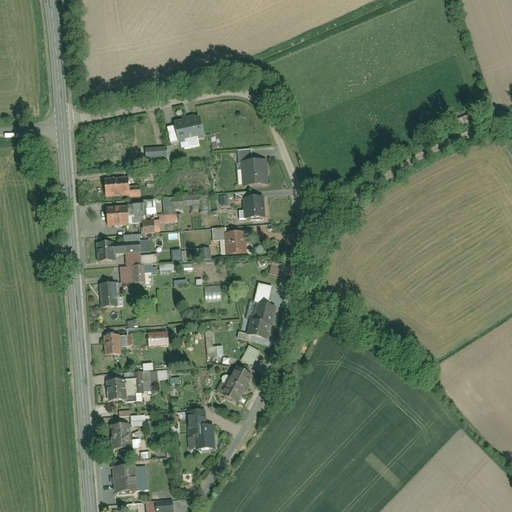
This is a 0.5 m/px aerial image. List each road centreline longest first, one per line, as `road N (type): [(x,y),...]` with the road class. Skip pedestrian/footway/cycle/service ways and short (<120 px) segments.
road 1 (tertiary): [(91,511),(62,127)]
road 2 (residential): [(62,127),(201,95),(245,94),(277,136),(304,218)]
road 3 (residential): [(191,511),(268,391),(304,218)]
road 4 (residential): [(304,218),(330,215),(416,158),(511,119)]
road 5 (tertiary): [(62,127),(49,0)]
